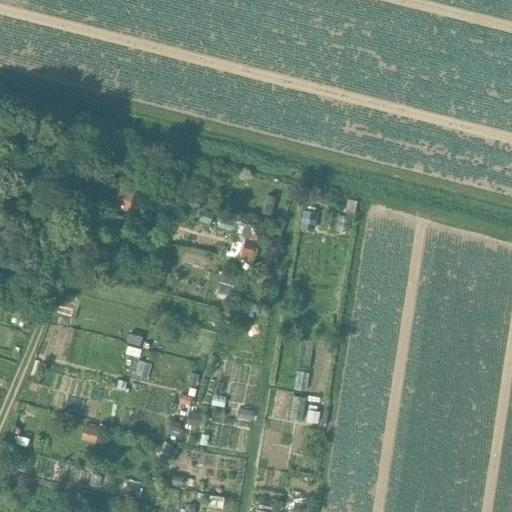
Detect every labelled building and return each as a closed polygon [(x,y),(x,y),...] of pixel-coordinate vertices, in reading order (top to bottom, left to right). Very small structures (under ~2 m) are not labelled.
[(121,187),(114,206),(125,210),(132,192),(121,187)] [(267,194),(263,211),(270,213),(274,197),(267,194)] [(305,214),(303,227),(316,229),(318,216),(305,214)] [(308,410),(306,421),(317,423),(319,412),(308,410)] [(190,411),(187,425),(198,427),(201,413),(190,411)] [(83,424),(80,438),(95,442),(98,428),(83,424)] [(163,442),(158,456),(167,459),(172,445),(163,442)] [(173,475),(172,484),(181,486),(183,477),(173,475)] [(127,481),(124,493),(136,496),(139,484),(127,481)]
